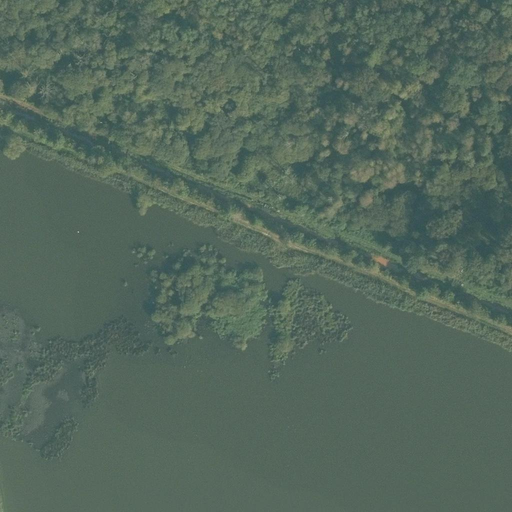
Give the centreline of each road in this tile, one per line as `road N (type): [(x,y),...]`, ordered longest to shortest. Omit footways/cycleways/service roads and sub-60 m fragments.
road 1 (track): [(0,97),(511,305)]
road 2 (track): [(511,333),(0,126)]
